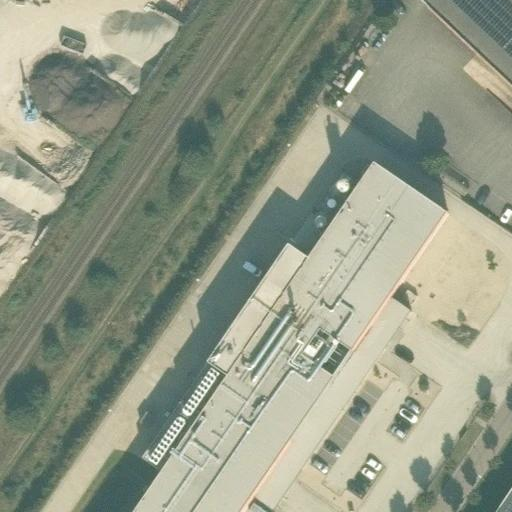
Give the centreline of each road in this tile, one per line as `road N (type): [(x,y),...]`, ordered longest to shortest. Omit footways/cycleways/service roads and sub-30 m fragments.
road 1 (track): [(326,0),(0,469)]
road 2 (unknown): [(511,175),(463,120),(430,33)]
road 3 (unclassified): [(511,412),(444,511)]
